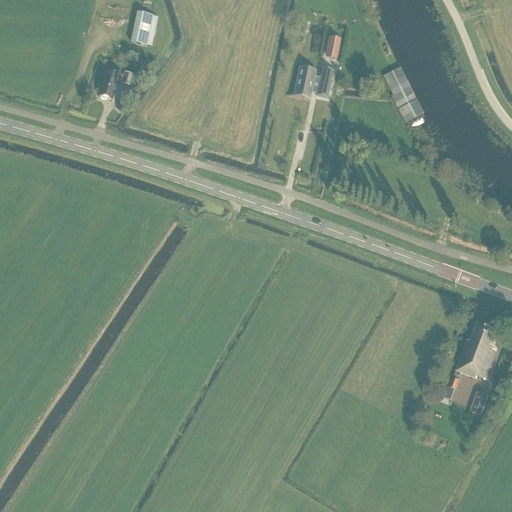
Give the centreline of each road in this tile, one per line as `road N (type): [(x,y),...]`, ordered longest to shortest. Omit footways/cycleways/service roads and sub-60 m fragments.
road 1 (secondary): [(511,296),(0,124)]
road 2 (unclassified): [(0,107),(263,184),(511,270)]
road 3 (unclassified): [(511,127),(488,98),(447,0)]
